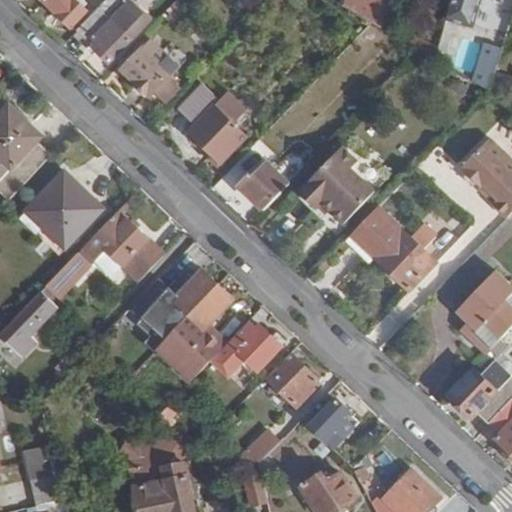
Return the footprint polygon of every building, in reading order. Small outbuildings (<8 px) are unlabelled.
[(43,0),(43,1),(70,27),(84,12),(80,8),(83,4),(78,0),(43,0)] [(118,0),(105,0),(76,31),(89,43),(93,39),(100,44),(96,49),(110,62),(130,41),(124,33),(127,29),(112,13),(121,2),(118,0)] [(347,0),(344,9),(373,26),(382,31),(391,2),(382,0),(371,0),(371,3),(359,0),(347,0)] [(452,0),(447,20),(470,27),(478,0),(452,0)] [(93,39),(89,43),(96,49),(100,44),(93,39)] [(176,66),(149,40),(120,69),(148,95),(176,66)] [(424,44),(420,53),(435,62),(438,51),(424,44)] [(474,84),(490,94),(503,49),(487,44),(474,84)] [(207,83),(183,108),(196,120),(220,95),(207,83)] [(244,111),(228,93),(190,132),(222,163),(246,137),(231,123),(244,111)] [(0,192),(8,201),(51,155),(37,142),(42,137),(15,111),(5,121),(0,115),(0,192)] [(493,206),(507,220),(511,214),(511,160),(491,139),(464,168),(465,169),(464,172),(481,188),(483,186),(498,200),(494,204),(493,206)] [(344,144),(299,190),(315,206),(321,200),(328,207),(343,222),(375,189),(352,166),(359,159),(344,144)] [(434,151),(421,165),(439,183),(453,169),(434,151)] [(239,188),(265,212),(290,187),(263,161),(239,188)] [(41,226),(65,250),(102,209),(64,174),(30,210),(44,223),(41,226)] [(498,200),(483,186),(481,188),(479,189),(494,204),(498,200)] [(321,200),(315,206),(322,213),(328,207),(321,200)] [(415,243),(379,208),(346,242),(369,265),(374,259),(411,294),(438,266),(425,254),(438,241),(427,231),(415,243)] [(59,256),(65,250),(41,226),(44,223),(30,210),(21,220),(59,256)] [(127,221),(117,213),(80,252),(91,263),(105,251),(138,284),(165,255),(129,220),(127,221)] [(79,277),(67,266),(47,286),(55,294),(60,299),(79,277)] [(173,333),(218,287),(203,272),(184,292),(178,298),(169,289),(166,292),(156,283),(131,309),(165,342),(173,333)] [(499,342),(511,328),(511,307),(506,302),(511,294),(511,286),(497,272),(459,313),(464,320),(461,325),(490,351),(499,342)] [(175,283),(169,289),(178,298),(184,292),(175,283)] [(51,299),(55,294),(47,286),(43,291),(51,299)] [(232,300),(218,287),(173,333),(165,342),(157,350),(191,382),(225,347),(205,329),(232,300)] [(43,291),(0,336),(22,356),(35,344),(27,335),(57,304),(51,299),(43,291)] [(258,330),(249,322),(229,343),(258,370),(282,347),(261,327),(258,330)] [(511,361),(511,354),(499,342),(490,351),(507,367),(511,361)] [(318,380),(290,354),(267,378),(299,407),(319,386),(316,382),(318,380)] [(476,415),(488,426),(509,405),(475,371),(450,397),(472,419),(476,415)] [(310,426),(334,448),(354,426),(344,416),(348,411),(336,399),(310,426)] [(176,411),(170,404),(152,423),(158,426),(167,415),(169,418),(176,411)] [(344,416),(354,426),(358,421),(348,411),(344,416)] [(190,430),(169,418),(167,415),(158,426),(187,437),(190,430)] [(511,425),(497,441),(511,455),(511,425)] [(274,427),(251,448),(262,460),(285,439),(274,427)] [(187,437),(196,441),(199,434),(190,430),(187,437)] [(119,459),(131,467),(134,486),(158,480),(158,468),(183,462),(179,438),(138,446),(130,440),(119,459)] [(28,452),(35,480),(54,475),(48,447),(28,452)] [(371,463),(365,457),(354,468),(357,473),(366,470),(371,463)] [(137,511),(190,511),(188,497),(191,496),(183,462),(158,468),(158,480),(134,486),(132,490),(129,493),(131,505),(133,504),(137,508),(137,511)] [(370,479),(366,470),(357,473),(362,484),(370,479)] [(375,509),(377,511),(427,511),(432,508),(441,498),(412,471),(375,509)] [(336,511),(358,498),(343,474),(331,482),(325,473),(304,487),(320,511),(336,511)] [(29,482),(34,508),(40,507),(52,504),(63,502),(57,475),(29,482)] [(252,507),(267,504),(261,478),(246,481),(252,507)] [(65,511),(63,502),(52,504),(53,511),(65,511)]
